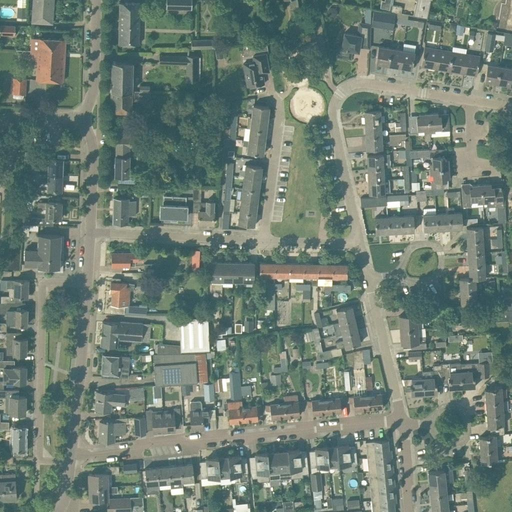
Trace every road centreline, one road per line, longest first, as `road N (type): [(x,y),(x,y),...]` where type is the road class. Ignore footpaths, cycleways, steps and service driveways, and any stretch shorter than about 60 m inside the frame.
road 1 (residential): [(71,454),(403,423)]
road 2 (residential): [(359,244),(331,123),(339,95),(363,82),(468,100)]
road 3 (residential): [(70,461),(38,461),(41,290),(42,282),(86,283)]
road 4 (residential): [(89,233),(263,241)]
road 5 (tertiary): [(71,454),(86,283)]
road 6 (residential): [(403,423),(368,279)]
road 7 (residential): [(263,241),(277,97)]
